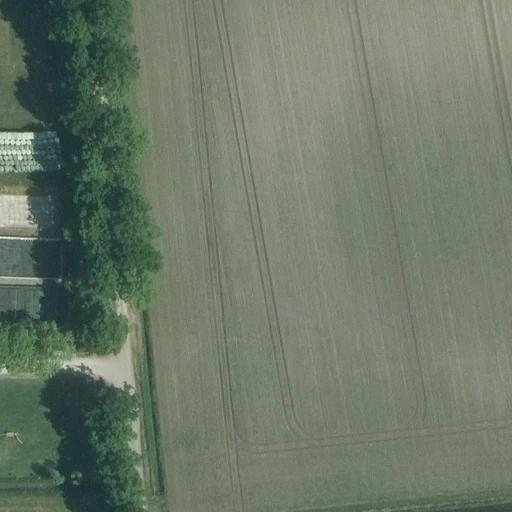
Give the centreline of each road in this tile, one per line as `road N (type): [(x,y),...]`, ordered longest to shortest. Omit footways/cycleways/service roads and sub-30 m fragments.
road 1 (track): [(108,316),(114,309),(85,0)]
road 2 (unclassified): [(136,511),(108,316)]
